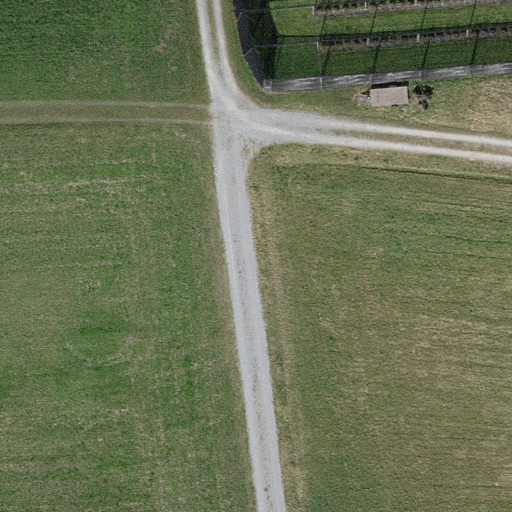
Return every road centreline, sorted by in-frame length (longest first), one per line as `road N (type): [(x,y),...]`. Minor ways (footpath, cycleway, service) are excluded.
road 1 (track): [(213,0),(275,511)]
road 2 (track): [(227,99),(284,129),(511,150)]
